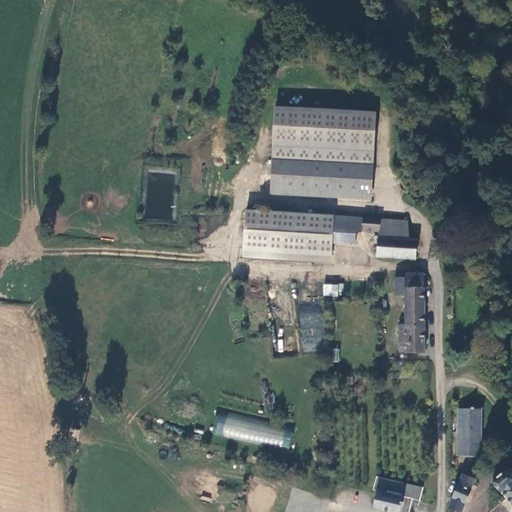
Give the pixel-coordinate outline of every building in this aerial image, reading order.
[(276,113),(273,165),(374,170),(376,118),(276,113)] [(374,170),(273,165),(272,192),(372,198),(374,170)] [(333,215),(245,210),(243,254),(330,258),(331,243),(332,221),(333,215)] [(333,215),(332,221),(352,222),(359,222),(358,230),(380,231),(380,217),(333,215)] [(380,231),(379,238),(411,240),(413,219),(380,217),(380,231)] [(332,221),(331,243),(351,244),(352,222),(332,221)] [(411,240),(379,238),(378,257),(417,259),(418,240),(411,240)] [(422,353),(421,274),(407,274),(407,278),(398,278),(398,294),(404,294),(405,324),(399,324),(399,352),(405,352),(405,353),(422,353)] [(322,283),(322,295),(342,296),(343,284),(322,283)] [(300,351),(321,351),(321,306),(300,306),(300,351)] [(457,454),(481,455),(482,447),(499,470),(504,465),(481,437),(482,406),(458,406),(457,454)] [(216,414),(213,435),(289,448),(293,427),(216,414)] [(511,470),(511,471),(504,465),(499,470),(490,479),(500,490),(511,504),(511,470)] [(372,505),(396,511),(407,511),(411,500),(419,502),(423,488),(375,475),(371,489),(376,490),(372,505)] [(453,495),(448,505),(458,509),(463,500),(469,488),(473,479),(462,475),(459,483),(453,495)]
